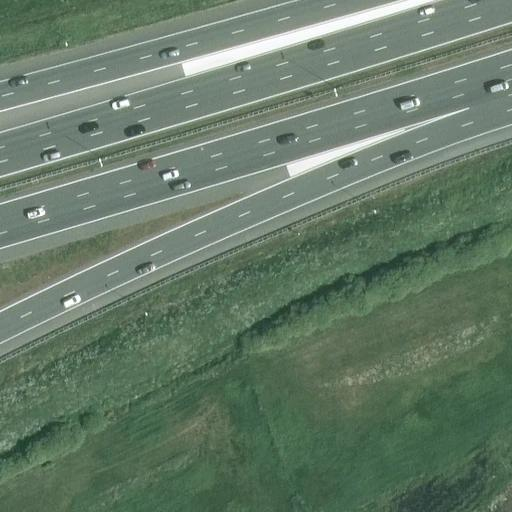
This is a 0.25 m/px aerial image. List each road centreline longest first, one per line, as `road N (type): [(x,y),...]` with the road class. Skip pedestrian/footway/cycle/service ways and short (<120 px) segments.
road 1 (motorway): [(0,331),(469,89)]
road 2 (motorway): [(478,0),(0,154)]
road 3 (motorway): [(0,221),(469,89)]
road 4 (motorway): [(377,0),(0,96)]
